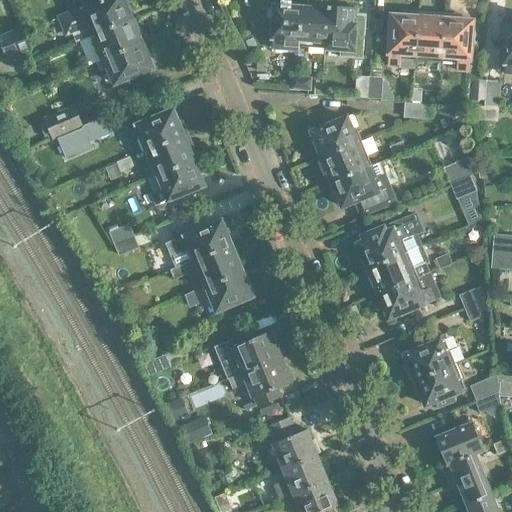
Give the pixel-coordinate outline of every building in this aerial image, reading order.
[(86,0),(82,2),(84,7),(60,16),(67,32),(71,30),(77,43),(91,37),(132,20),(128,10),(130,9),(126,0),(86,0)] [(299,46),(302,8),(274,5),(272,6),(271,6),(269,7),(268,8),(267,9),(267,10),(267,11),(267,12),(267,13),(267,14),(267,15),(267,16),(269,18),(271,19),(273,20),(274,20),(272,46),(286,47),(286,45),(299,46)] [(325,48),(328,6),(314,5),(312,8),(302,8),(299,46),(325,48)] [(352,52),(354,25),(352,25),(353,8),(328,6),(325,48),(340,49),(340,51),(352,52)] [(416,59),(419,17),(392,15),(388,63),(400,64),(400,53),(415,54),(415,59),(416,59)] [(445,19),(419,17),(416,59),(427,60),(428,55),(442,56),(445,19)] [(469,69),(472,21),(445,19),(442,56),(442,61),(457,62),(457,68),(469,69)] [(101,61),(142,44),(132,20),(91,37),(101,61)] [(9,32),(18,55),(31,50),(22,27),(9,32)] [(0,44),(6,60),(18,55),(9,32),(0,35),(0,44)] [(142,44),(101,61),(105,71),(110,69),(115,83),(134,75),(136,82),(154,74),(142,44)] [(312,77),(290,75),(289,89),(311,90),(312,77)] [(367,99),(369,78),(355,77),(354,98),(367,99)] [(369,78),(367,99),(380,100),(382,79),(369,78)] [(480,100),(482,81),(468,80),(466,102),(478,103),(480,100)] [(484,107),(498,108),(500,82),(485,81),(484,101),(484,107)] [(410,104),(420,105),(420,103),(421,89),(411,89),(410,102),(410,103),(410,104)] [(420,105),(410,104),(403,104),(402,119),(426,121),(427,105),(420,105)] [(73,105),(39,119),(48,140),(82,126),(73,105)] [(498,108),(484,107),(472,107),(472,121),(498,122),(498,108)] [(143,152),(183,135),(171,108),(126,126),(132,141),(138,138),(143,152)] [(322,158),(362,141),(356,128),(352,130),(347,117),(311,133),(322,158)] [(109,133),(103,118),(58,137),(67,158),(91,148),(89,141),(109,133)] [(193,160),(183,135),(143,152),(154,176),(193,160)] [(388,146),(392,156),(406,151),(401,140),(388,146)] [(362,141),(322,158),(332,182),(372,165),(362,141)] [(136,165),(133,156),(119,162),(123,170),(136,165)] [(476,165),(477,180),(477,179),(489,180),(490,156),(476,156),(476,165)] [(448,184),(470,175),(466,158),(441,168),(448,184)] [(158,204),(204,185),(193,160),(154,176),(147,179),(158,204)] [(372,165),(332,182),(343,207),(357,200),(364,216),(395,203),(378,163),(372,165)] [(455,200),(475,192),(470,175),(448,184),(455,200)] [(368,269),(421,246),(416,234),(422,231),(415,214),(362,236),(364,241),(357,244),(368,269)] [(175,240),(185,264),(186,265),(192,262),(237,244),(225,216),(184,233),(186,236),(175,240)] [(116,243),(136,235),(131,223),(112,232),(116,243)] [(136,235),(116,243),(121,255),(141,247),(136,235)] [(490,252),(511,253),(511,236),(491,235),(490,252)] [(237,244),(192,262),(196,273),(200,271),(206,285),(247,268),(237,244)] [(378,293),(429,272),(425,263),(428,262),(421,246),(368,269),(378,293)] [(511,271),(511,264),(511,253),(490,252),(488,269),(511,271)] [(448,254),(436,259),(440,269),(452,264),(448,254)] [(177,279),(189,274),(186,265),(185,264),(172,269),(177,279)] [(247,268),(206,285),(207,286),(203,288),(207,299),(211,298),(217,310),(257,293),(247,268)] [(389,319),(434,300),(439,297),(429,272),(378,293),(389,319)] [(464,309),(480,302),(485,300),(479,287),(458,296),(464,309)] [(202,303),(197,290),(187,294),(192,307),(202,303)] [(469,322),(485,315),(490,313),(485,300),(480,302),(464,309),(469,322)] [(228,377),(285,354),(275,329),(240,344),(237,336),(215,345),(228,377)] [(412,381),(450,365),(444,353),(449,351),(444,339),(405,355),(409,365),(406,366),(412,381)] [(166,354),(144,363),(149,375),(171,366),(166,354)] [(276,386),(295,378),(285,354),(228,377),(232,387),(247,381),(253,395),(254,395),(257,403),(280,394),(276,386)] [(455,378),(450,365),(412,381),(418,395),(421,394),(426,405),(465,388),(460,377),(455,378)] [(479,399),(498,392),(498,384),(496,384),(495,376),(473,385),(479,399)] [(498,392),(498,393),(497,397),(511,398),(511,383),(511,384),(511,377),(495,376),(496,384),(498,384),(498,392)] [(473,403),(478,415),(497,407),(498,393),(473,403)] [(189,414),(181,396),(163,404),(171,422),(189,414)] [(511,412),(511,398),(497,397),(497,407),(496,412),(511,412)] [(180,425),(188,443),(212,433),(205,415),(180,425)] [(283,468),(317,454),(307,429),(297,433),(290,417),(268,426),(274,442),(272,443),(283,468)] [(447,465),(451,463),(473,453),(484,449),(473,423),(435,439),(447,465)] [(510,451),(507,439),(491,446),(496,457),(510,451)] [(469,506),(491,496),(473,453),(451,463),(469,506)] [(317,454),(283,468),(294,494),(326,480),(317,456),(317,455),(317,454)] [(324,511),(337,507),(326,480),(294,494),(300,511),(324,511)] [(225,492),(215,497),(221,511),(231,508),(225,492)] [(497,511),(491,496),(469,506),(471,511),(497,511)]
